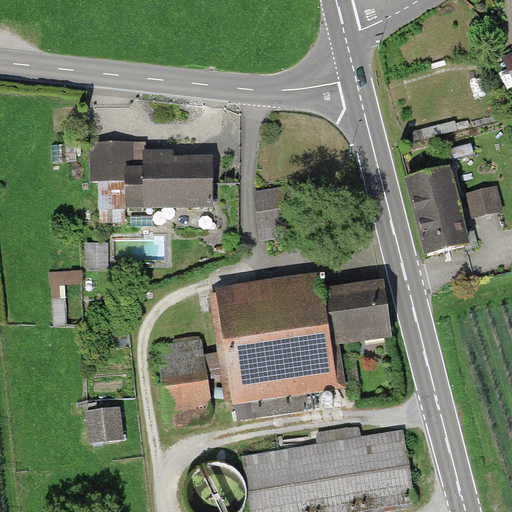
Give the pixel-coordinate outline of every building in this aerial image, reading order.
[(212,211),(211,163),(173,164),(173,157),(139,158),(138,142),(97,144),(100,226),(127,226),(126,214),(212,211)] [(468,247),(450,173),(410,183),(429,257),(468,247)] [(300,189),(258,197),(267,239),(308,231),(300,189)] [(494,189),(464,200),(471,219),(501,208),(494,189)] [(111,240),(89,240),(89,263),(111,263),(111,240)] [(56,322),(69,321),(67,281),(85,280),(85,267),(53,268),(56,322)] [(69,283),(71,322),(95,320),(94,293),(99,293),(98,268),(89,268),(90,282),(69,283)] [(322,281),(220,295),(236,408),(339,393),(332,349),(324,296),(322,281)] [(381,286),(324,296),(332,349),(388,341),(381,286)] [(171,413),(211,406),(199,341),(159,348),(171,413)] [(121,412),(89,416),(94,444),(125,439),(121,412)] [(405,434),(250,459),(258,511),(342,511),(415,500),(405,434)]
